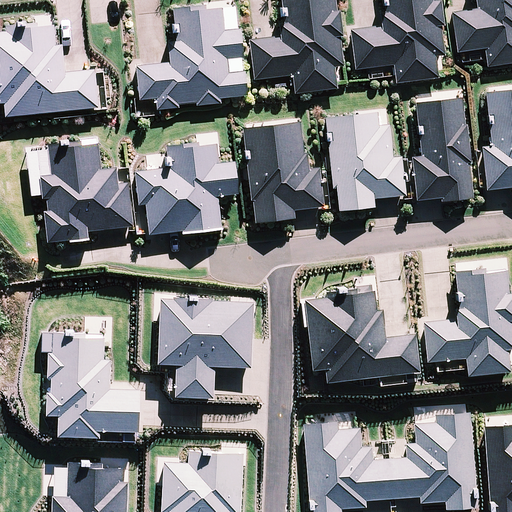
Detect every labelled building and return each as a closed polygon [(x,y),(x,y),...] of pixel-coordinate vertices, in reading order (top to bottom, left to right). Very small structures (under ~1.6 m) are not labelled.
[(133,58),(134,89),(237,87),(236,60),(218,61),(217,43),(236,42),(235,20),(201,20),(201,0),(170,0),(171,28),(162,28),(162,57),(133,58)] [(344,67),(336,0),(280,0),(285,36),(252,40),(257,79),(292,75),(294,92),(333,87),(331,69),(344,67)] [(443,56),(436,0),(381,0),(384,25),(351,29),(356,68),(391,64),(393,81),(432,76),(430,58),(443,56)] [(511,0),(477,0),(479,9),(454,13),(459,51),(485,47),(488,66),(511,62),(511,0)] [(0,96),(91,92),(89,57),(55,59),(53,5),(4,7),(4,15),(0,15),(0,96)] [(511,194),(511,90),(489,93),(493,141),(485,141),(490,196),(511,194)] [(473,199),(459,95),(414,101),(422,157),(410,159),(415,200),(438,197),(439,203),(473,199)] [(355,119),(329,122),(339,208),(364,206),(362,192),(392,188),(385,131),(356,134),(355,119)] [(300,122),(242,129),(252,222),(292,218),(291,207),(322,204),(318,169),(306,170),(300,122)] [(89,126),(44,125),(43,160),(31,160),(30,227),(81,228),(81,223),(121,223),(121,167),(105,167),(105,149),(89,149),(89,126)] [(141,193),(141,218),(213,216),(212,186),(226,186),(225,153),(211,154),(211,128),(165,130),(166,157),(132,158),(133,194),(141,193)] [(509,279),(508,257),(460,259),(462,310),(432,311),(434,352),(472,351),(472,364),(511,363),(511,337),(511,291),(511,279),(509,279)] [(323,362),(410,360),(408,325),(377,325),(376,301),(371,301),(370,278),(320,280),(320,292),(308,293),(309,349),(323,348),(323,362)] [(172,292),(160,292),(157,356),(176,357),(175,389),(213,390),(214,359),(250,360),(253,296),(212,294),(212,291),(172,290),(172,292)] [(85,327),(41,325),(40,345),(48,345),(47,371),(51,371),(50,386),(46,386),(46,408),(58,409),(57,429),(99,431),(99,423),(138,425),(139,384),(109,383),(111,353),(103,353),(104,331),(85,330),(85,327)] [(337,417),(302,419),(309,511),(318,511),(341,510),(340,502),(365,501),(365,494),(419,490),(419,496),(444,494),(445,503),(476,501),(470,408),(435,410),(435,417),(414,418),(415,437),(405,437),(406,451),(373,453),(372,440),(361,441),(360,422),(338,424),(337,417)] [(511,511),(511,418),(483,420),(489,511),(511,511)] [(162,505),(161,511),(237,511),(237,509),(240,509),(243,447),(188,444),(187,455),(163,454),(160,505),(162,505)] [(41,506),(40,511),(126,511),(127,475),(123,475),(124,462),(102,462),(102,459),(67,458),(67,462),(54,462),(53,489),(52,488),(51,506),(41,506)]
